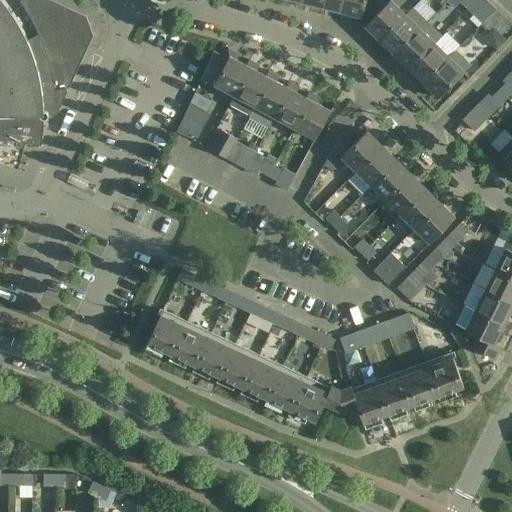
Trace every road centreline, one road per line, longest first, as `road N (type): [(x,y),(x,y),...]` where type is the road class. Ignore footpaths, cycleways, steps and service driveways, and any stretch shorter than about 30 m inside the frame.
road 1 (tertiary): [(275,477),(0,350)]
road 2 (residential): [(0,206),(40,204),(55,186),(132,0)]
road 3 (residential): [(292,208),(261,265),(350,300),(380,287)]
road 4 (residential): [(360,83),(306,43),(187,11)]
road 5 (residential): [(292,208),(360,83)]
road 6 (residential): [(454,511),(511,397)]
